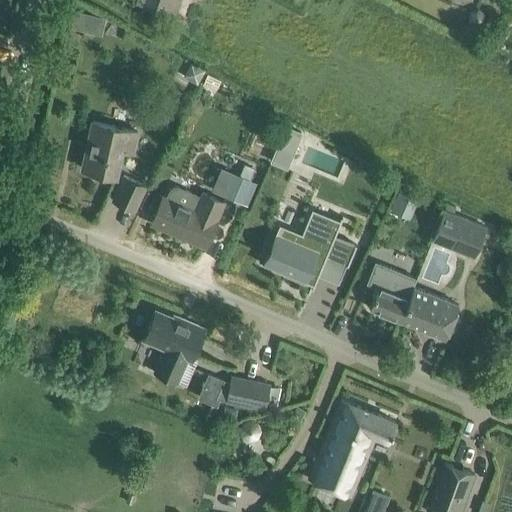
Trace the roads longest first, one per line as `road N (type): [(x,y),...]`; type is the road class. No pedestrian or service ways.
road 1 (residential): [(0,202),(339,347)]
road 2 (residential): [(339,347),(511,421)]
road 3 (residential): [(339,347),(295,456),(262,494)]
road 4 (unclassified): [(0,159),(36,0)]
